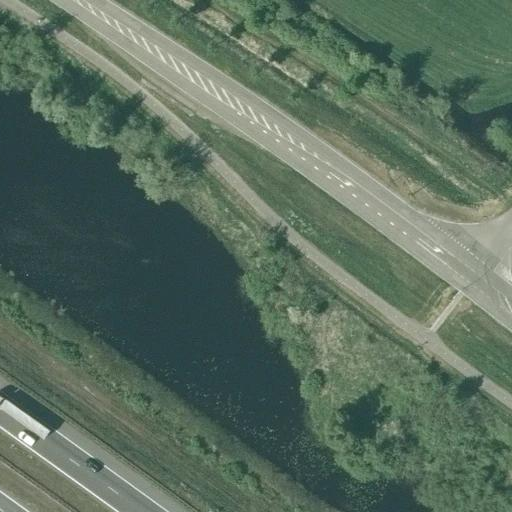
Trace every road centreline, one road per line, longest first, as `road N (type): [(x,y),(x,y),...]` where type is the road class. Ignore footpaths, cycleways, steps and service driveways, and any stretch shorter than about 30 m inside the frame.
road 1 (tertiary): [(474,275),(76,0)]
road 2 (motorway): [(128,511),(0,417)]
